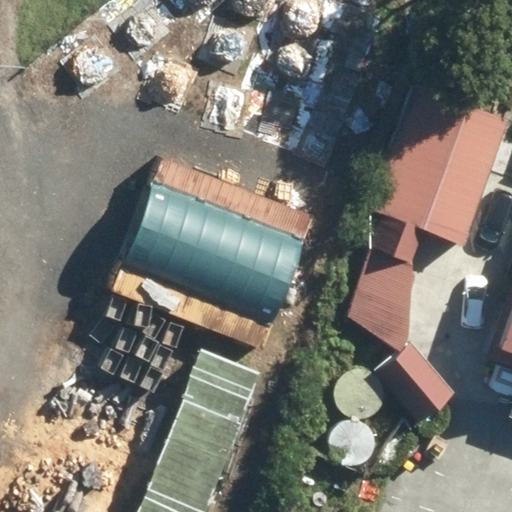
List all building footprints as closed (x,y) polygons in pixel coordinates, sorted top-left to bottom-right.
[(506,107),(410,74),(363,209),(459,242),(506,107)] [(511,256),(477,344),(511,357),(511,256)] [(446,394),(400,345),(374,369),(420,418),(446,394)] [(196,350),(129,511),(201,511),(257,375),(196,350)] [(340,462),(344,463),(352,464),(356,463),(360,461),(363,459),(366,457),(368,453),(370,450),(371,446),(372,443),(372,439),(371,435),(370,431),(368,428),(365,425),(362,422),(361,422),(362,415),(364,414),(368,412),(371,410),(374,407),(376,404),(378,400),(379,396),(379,392),(378,388),(377,384),(376,380),(373,377),(370,374),(367,372),(363,370),(359,369),(353,369),(349,370),(346,371),(342,373),(339,376),(336,379),(334,382),(333,386),(332,390),(332,394),(332,398),(334,402),(336,405),(338,409),(341,411),(341,420),(340,420),(337,421),(334,424),(331,426),(329,430),(327,433),(326,437),(326,441),(326,445),(327,448),(329,452),(331,455),(333,458),(337,460),(340,462)]
